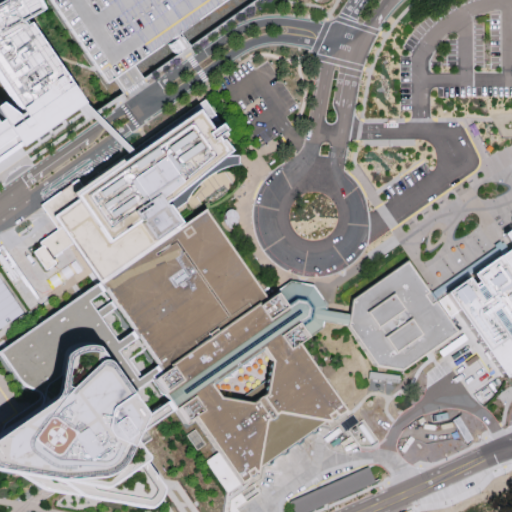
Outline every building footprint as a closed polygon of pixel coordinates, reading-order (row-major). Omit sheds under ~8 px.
[(0,0),(34,0),(37,5),(16,16),(21,21),(25,18),(82,98),(80,100),(19,142),(12,133),(0,141),(0,0)] [(223,0),(173,36),(166,40),(129,66),(122,71),(107,81),(97,67),(49,0),(223,0)] [(100,280),(73,242),(67,234),(61,225),(50,210),(46,204),(77,183),(80,186),(92,178),(131,151),(204,99),(231,140),(225,144),(228,148),(220,156),(203,171),(164,202),(170,211),(180,224),(100,280)] [(164,202),(170,211),(186,201),(190,193),(195,186),(206,176),(220,168),(230,164),(237,164),(237,156),(231,155),(220,156),(164,202)] [(265,296),(282,285),(290,280),(313,284),(320,295),(326,303),(324,315),(322,327),(297,341),(343,412),(330,423),(322,421),(317,424),(254,466),(252,474),(250,475),(238,483),(224,463),(207,436),(194,418),(184,424),(173,408),(167,400),(147,371),(157,365),(100,280),(180,224),(203,208),(265,296)] [(444,291),(508,245),(499,232),(509,225),(507,222),(511,219),(511,369),(501,378),(444,291)] [(73,242),(58,253),(51,258),(39,241),(47,236),(61,225),(67,234),(73,242)] [(400,369),(374,364),(346,325),(347,320),(351,299),(406,260),(455,330),(427,350),(400,369)] [(0,277),(24,312),(0,328),(0,277)] [(147,371),(157,365),(100,280),(0,349),(0,353),(18,380),(21,384),(26,386),(31,388),(37,392),(40,395),(40,399),(0,428),(0,469),(19,474),(39,487),(41,489),(44,490),(46,490),(144,507),(146,507),(149,505),(153,502),(155,498),(157,493),(159,489),(159,487),(157,483),(140,460),(141,458),(141,456),(129,438),(173,408),(147,371)] [(212,472),(224,463),(238,483),(227,491),(225,492),(212,472)] [(287,498),(293,511),(300,511),(374,482),(367,466),(287,498)]
